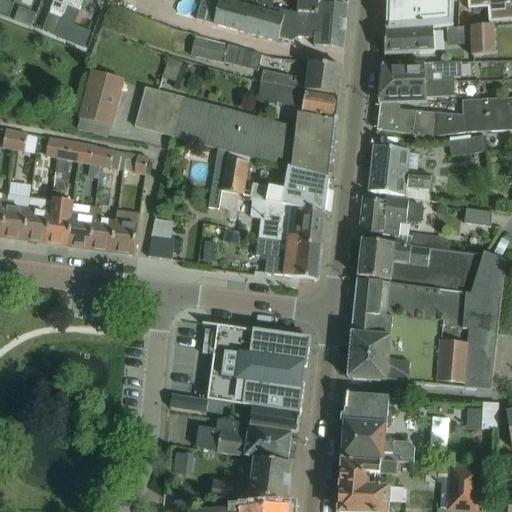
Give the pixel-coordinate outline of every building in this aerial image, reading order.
[(53,0),(50,11),(61,16),(65,6),(66,7),(68,0),(53,0)] [(68,0),(66,7),(78,12),(82,0),(68,0)] [(219,0),(200,0),(195,22),(213,25),(212,27),(276,44),(278,39),(292,44),(296,39),(314,41),(313,49),(324,50),(344,52),(347,6),(316,5),(315,14),(297,13),(296,16),(265,9),(264,13),(219,0)] [(347,0),(280,0),(297,2),(296,16),(297,13),(315,14),(316,5),(347,6),(347,0)] [(386,0),(385,33),(452,28),(453,0),(386,0)] [(511,0),(466,0),(468,11),(469,11),(469,10),(487,9),(488,22),(488,23),(511,21),(511,0)] [(54,34),(53,36),(83,48),(89,33),(72,27),(78,12),(66,7),(65,6),(61,16),(60,19),(54,34)] [(49,15),(43,30),(54,34),(60,19),(49,15)] [(471,56),(494,55),(493,27),(458,28),(459,45),(470,44),(471,56)] [(433,30),(407,32),(385,33),(384,56),(406,55),(418,54),(434,53),(433,30)] [(194,38),(189,57),(222,65),(223,64),(257,72),(261,56),(227,46),(194,38)] [(161,78),(175,84),(172,90),(185,95),(194,71),(168,61),(161,78)] [(260,84),(307,93),(338,97),(341,68),(308,63),(305,81),(302,81),(301,87),(288,84),(289,79),(263,74),(260,84)] [(380,85),(453,82),(453,78),(460,78),(459,63),(402,65),(382,66),(380,85)] [(78,120),(110,129),(123,81),(91,73),(78,120)] [(379,106),(401,105),(427,103),(427,99),(454,98),(453,82),(380,85),(378,105),(379,106)] [(307,93),(260,84),(256,83),(255,103),(275,107),(275,105),(294,108),(299,114),(294,129),(145,89),(134,128),(173,139),(217,150),(228,153),(249,160),(249,159),(288,170),(328,181),(329,177),(328,177),(329,167),(330,167),(337,99),(307,96),(307,93)] [(495,132),(494,132),(494,130),(511,129),(511,99),(461,102),(461,115),(463,134),(468,134),(495,133),(495,132)] [(463,134),(461,115),(401,109),(401,105),(379,106),(376,131),(396,134),(412,135),(413,138),(429,141),(456,139),(456,135),(463,134)] [(13,151),(16,134),(5,132),(2,149),(13,151)] [(16,134),(13,151),(23,153),(27,136),(16,134)] [(429,141),(413,138),(414,144),(433,144),(448,142),(450,158),(486,153),(484,138),(456,141),(456,139),(429,141)] [(56,159),(59,142),(48,140),(45,157),(56,159)] [(80,163),(82,146),(59,142),(56,159),(67,161),(68,156),(79,159),(79,163),(80,163)] [(100,168),(104,150),(82,146),(80,163),(88,165),(88,166),(93,166),(91,179),(98,180),(100,168)] [(409,151),(373,148),(369,193),(405,197),(406,188),(430,190),(432,175),(407,173),(409,151)] [(122,172),(125,154),(104,150),(100,168),(122,172)] [(218,210),(221,192),(228,153),(217,150),(208,208),(218,210)] [(243,196),(249,160),(228,153),(221,192),(243,196)] [(125,154),(122,172),(144,176),(148,159),(125,154)] [(328,189),(328,181),(288,170),(286,181),(283,192),(252,186),(250,199),(276,205),(325,214),(328,189)] [(46,244),(55,246),(68,248),(73,206),(73,204),(60,203),(61,193),(52,192),(51,202),(46,244)] [(2,239),(8,239),(25,242),(31,199),(29,199),(29,200),(8,198),(2,239)] [(46,244),(51,202),(31,199),(25,242),(46,244)] [(321,248),(325,214),(276,205),(250,199),(249,202),(252,202),(250,218),(260,221),(258,236),(287,243),(321,248)] [(387,199),(386,203),(363,200),(363,201),(359,233),(360,233),(360,234),(398,238),(399,224),(406,224),(406,223),(417,224),(420,222),(421,219),(422,211),(421,207),(418,205),(408,204),(408,201),(387,199)] [(90,250),(95,209),(73,206),(68,248),(90,250)] [(111,253),(115,223),(100,221),(101,210),(95,209),(90,250),(111,253)] [(466,211),(464,224),(489,228),(491,215),(466,211)] [(115,223),(111,253),(133,256),(139,215),(117,212),(115,223)] [(172,223),(155,220),(151,237),(149,259),(171,261),(174,240),(170,240),(172,223)] [(427,250),(439,251),(441,239),(413,235),(412,248),(427,250)] [(317,282),(321,248),(287,243),(258,236),(255,257),(261,258),(261,261),(266,262),(264,275),(317,282)] [(427,250),(412,248),(362,242),(358,279),(388,282),(390,261),(425,265),(427,250)] [(464,339),(459,390),(490,393),(505,263),(482,254),(470,296),(463,295),(459,328),(465,329),(464,339)] [(382,311),(386,285),(377,283),(357,281),(357,284),(358,284),(351,337),(352,337),(352,345),(351,345),(350,347),(351,347),(349,377),(348,377),(348,379),(405,385),(407,360),(386,358),(390,313),(382,311)] [(205,331),(202,355),(213,357),(207,402),(208,402),(252,409),(299,416),(300,410),(297,409),(299,392),(300,392),(300,387),(300,385),(300,383),(301,383),(301,381),(300,381),(302,373),(302,372),(302,369),(302,367),(303,367),(304,363),(303,362),(305,347),(306,347),(306,346),(305,346),(306,343),(290,341),(290,337),(217,327),(217,328),(217,332),(205,331)] [(344,421),(341,460),(414,465),(415,452),(409,444),(385,442),(387,424),(389,399),(346,396),(345,417),(345,421),(344,421)] [(206,415),(208,402),(171,397),(170,409),(206,415)] [(482,404),(482,411),(467,411),(466,432),(480,432),(481,430),(496,431),(498,405),(482,404)] [(297,435),(300,416),(299,416),(252,409),(251,417),(232,415),(231,422),(237,424),(238,424),(237,432),(248,434),(249,429),(249,427),(297,435)] [(237,424),(231,422),(219,421),(218,433),(199,430),(196,449),(217,452),(216,454),(236,458),(267,461),(287,464),(291,435),(249,429),(248,434),(237,432),(238,424),(237,424)] [(293,466),(273,463),(255,461),(251,492),(234,490),(235,484),(213,481),(211,500),(231,503),(250,501),(250,499),(288,504),(293,466)] [(405,503),(406,494),(406,489),(375,486),(375,476),(397,478),(398,466),(342,462),(337,511),(389,511),(390,502),(405,503)] [(476,511),(476,499),(478,472),(452,471),(450,510),(476,511)]
